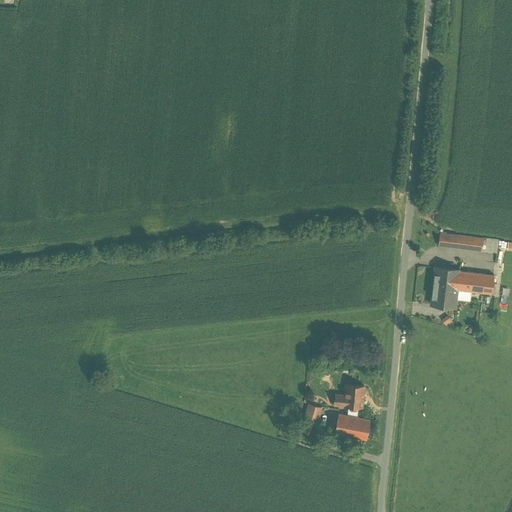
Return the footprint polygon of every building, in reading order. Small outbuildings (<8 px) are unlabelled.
[(483,238),(440,233),(438,245),(481,251),(483,238)] [(457,289),(459,270),(436,267),(432,305),(456,308),(458,289),(457,289)] [(457,289),(458,289),(496,294),(498,279),(494,279),(494,275),(459,270),(457,289)] [(349,406),(348,414),(358,416),(358,407),(363,407),(365,385),(347,384),(346,395),(345,406),(349,406)] [(335,405),(345,406),(346,395),(336,394),(335,405)] [(313,435),(321,407),(308,403),(299,430),(313,435)] [(300,413),(291,411),(290,418),(297,420),(300,413)] [(371,419),(358,416),(348,414),(339,413),(335,433),(367,439),(371,419)]
